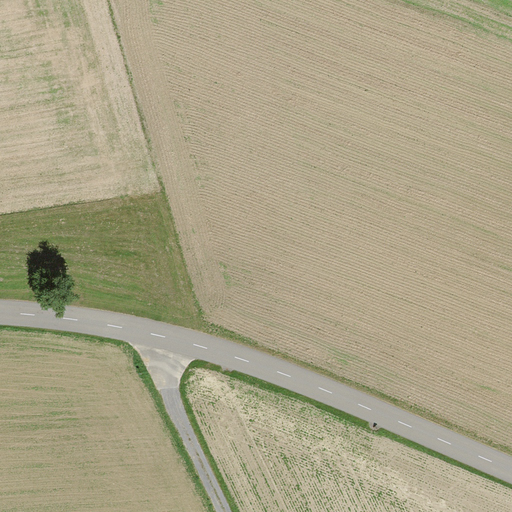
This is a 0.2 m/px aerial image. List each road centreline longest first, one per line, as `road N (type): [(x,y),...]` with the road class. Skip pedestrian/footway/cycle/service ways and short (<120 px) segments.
road 1 (unclassified): [(511,469),(248,360),(113,326),(0,312)]
road 2 (track): [(158,335),(174,405),(224,511)]
